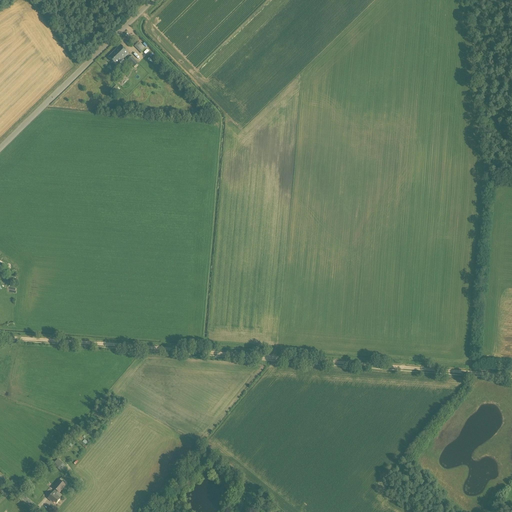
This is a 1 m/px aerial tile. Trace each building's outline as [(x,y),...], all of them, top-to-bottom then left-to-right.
[(140,53),(145,48),(139,42),(134,47),(140,53)] [(117,65),(121,61),(124,58),(129,53),(121,45),(109,57),(117,65)] [(134,68),(138,63),(131,56),(127,61),(134,68)] [(113,96),(120,89),(116,85),(109,92),(113,96)] [(57,469),(62,463),(58,459),(53,465),(57,469)] [(59,493),(65,486),(59,480),(53,488),(56,490),(53,493),(48,499),(52,503),(53,502),(56,504),(61,499),(56,495),(58,492),(59,493)]
